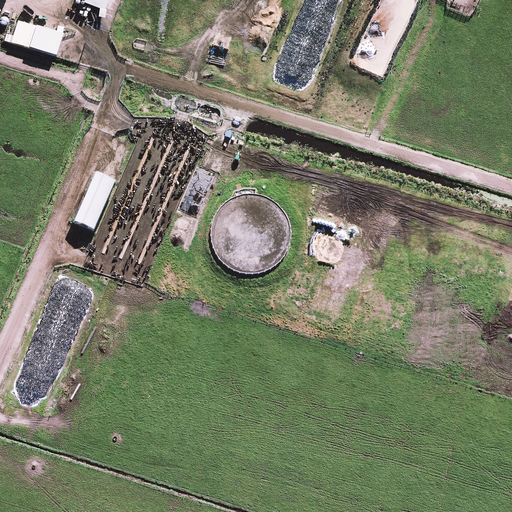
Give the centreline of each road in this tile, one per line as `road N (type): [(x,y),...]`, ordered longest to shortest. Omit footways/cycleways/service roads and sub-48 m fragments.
road 1 (track): [(511,186),(115,67)]
road 2 (track): [(115,67),(0,347)]
road 3 (track): [(0,32),(115,67)]
